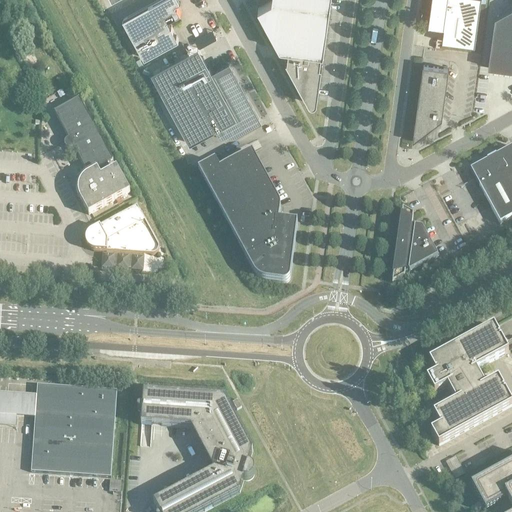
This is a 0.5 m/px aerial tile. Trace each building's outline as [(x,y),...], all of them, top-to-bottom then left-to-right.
[(180,2),(178,0),(158,0),(123,19),(144,58),(179,39),(174,31),(171,26),(170,26),(169,23),(167,20),(180,13),(177,6),(176,7),(175,4),(180,2)] [(286,60),(309,101),(309,102),(310,103),(311,103),(312,104),(313,104),(314,103),(315,103),(316,102),(316,101),(317,101),(317,100),(322,65),(320,65),(321,59),(321,54),(322,54),(323,54),(323,53),(330,0),(271,0),(272,1),(258,8),(279,47),(280,48),(280,49),(281,49),(284,49),(288,50),(287,55),(287,60),(286,60)] [(431,0),(428,26),(429,26),(429,25),(444,27),(443,29),(444,29),(443,39),(442,39),(442,41),(474,46),(480,0),(431,0)] [(511,7),(495,17),(488,67),(511,70),(511,7)] [(198,47),(151,73),(190,143),(217,128),(224,140),(259,120),(229,64),(212,73),(211,72),(198,47)] [(441,117),(441,119),(442,119),(449,68),(448,68),(448,69),(423,65),(423,64),(412,141),(413,141),(413,138),(425,129),(425,132),(425,131),(425,129),(429,126),(429,129),(429,128),(430,126),(441,117)] [(61,91),(66,88),(60,77),(55,80),(61,91)] [(113,162),(79,100),(69,106),(67,104),(67,103),(66,103),(65,103),(64,104),(64,105),(64,106),(65,108),(54,113),(69,140),(67,141),(66,142),(65,143),(65,144),(65,145),(65,146),(65,147),(65,148),(66,149),(67,150),(68,150),(69,151),(70,151),(71,150),(72,150),(74,149),(88,176),(87,177),(85,178),(84,179),(83,180),(82,181),(81,183),(80,184),(80,185),(79,187),(79,189),(79,190),(78,191),(78,192),(78,194),(79,196),(79,198),(80,199),(89,216),(92,214),(130,193),(117,168),(110,172),(107,166),(109,164),(110,166),(111,167),(112,167),(113,167),(114,166),(114,165),(114,164),(113,162)] [(470,171),(500,225),(511,218),(511,148),(496,157),(496,156),(494,158),(489,160),(487,161),(487,162),(470,171)] [(255,158),(252,154),(220,171),(217,167),(215,163),(198,172),(238,245),(253,273),(254,274),(255,275),(256,277),(257,278),(258,278),(260,280),(262,281),(263,281),(264,282),(266,282),(283,284),(284,284),(285,284),(287,283),(288,283),(288,282),(289,282),(289,281),(290,280),(290,279),(290,278),(297,228),(298,223),(297,223),(282,221),(279,221),(281,209),(281,208),(281,207),(280,206),(280,205),(280,204),(255,158)] [(142,256),(147,253),(147,254),(148,255),(149,256),(150,256),(151,256),(152,257),(153,256),(154,256),(155,256),(156,255),(157,255),(158,254),(158,253),(159,252),(159,251),(159,250),(159,249),(159,248),(159,247),(137,207),(123,215),(112,221),(89,233),(89,234),(88,235),(87,236),(86,239),(86,242),(86,244),(87,247),(89,249),(91,251),(92,252),(93,252),(107,253),(106,257),(104,257),(103,268),(142,271),(143,259),(140,259),(141,256),(142,256)] [(403,210),(394,276),(392,284),(405,277),(405,275),(409,273),(410,274),(438,259),(422,230),(415,229),(416,225),(412,225),(413,216),(403,210)] [(121,211),(111,217),(112,221),(123,215),(121,211)] [(500,337),(494,326),(429,362),(435,373),(436,372),(437,374),(427,380),(434,394),(448,387),(456,402),(434,415),(440,426),(440,425),(441,427),(431,432),(439,447),(511,406),(511,404),(505,392),(504,391),(504,390),(498,379),(485,387),(477,371),(509,353),(501,339),(500,339),(499,338),(500,337)] [(37,386),(35,417),(31,473),(111,479),(117,392),(37,386)] [(142,426),(188,429),(212,474),(154,504),(158,511),(206,511),(240,494),(244,481),(245,481),(246,482),(247,482),(248,482),(249,481),(250,481),(251,481),(252,480),(253,479),(254,478),(254,477),(254,476),(254,475),(254,474),(254,473),(254,472),(254,471),(253,470),(253,469),(252,469),(251,468),(251,467),(250,467),(248,466),(252,453),(224,400),(144,394),(143,408),(140,407),(139,408),(138,408),(138,409),(137,410),(138,410),(138,411),(138,412),(139,412),(140,412),(143,413),(142,426)] [(237,401),(233,403),(237,411),(242,409),(237,401)] [(462,477),(453,460),(443,465),(452,482),(462,477)] [(511,464),(471,487),(484,511),(506,511),(511,509),(511,464)] [(110,481),(109,493),(120,494),(121,482),(110,481)]
